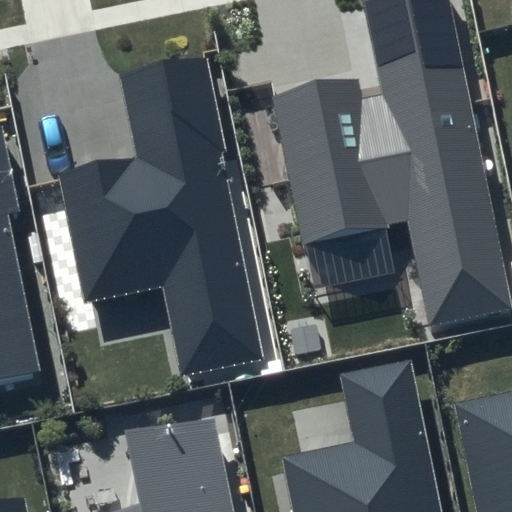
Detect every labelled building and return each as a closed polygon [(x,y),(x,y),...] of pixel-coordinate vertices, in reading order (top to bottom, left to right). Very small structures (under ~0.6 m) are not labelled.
[(511,303),(447,0),(361,0),(377,81),(275,103),(304,248),(407,226),(428,327),(511,307),(511,303)] [(266,358),(206,58),(119,76),(136,154),(57,173),(86,305),(163,287),(182,376),(266,358)] [(0,380),(38,373),(7,218),(21,215),(1,125),(0,125),(0,380)] [(442,511),(411,358),(338,373),(353,442),(283,459),(294,511),(442,511)] [(511,511),(511,393),(454,405),(475,511),(511,511)] [(140,511),(137,511),(232,511),(212,417),(125,436),(140,511)] [(0,511),(25,511),(23,500),(0,504),(0,511)]
